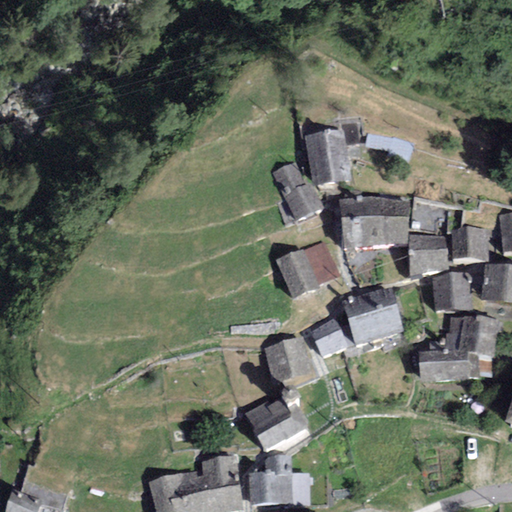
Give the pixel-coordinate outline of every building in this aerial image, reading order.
[(306,139),(313,192),(349,187),(342,134),(306,139)] [(416,143),(370,137),(369,149),(392,152),(390,162),(413,166),(416,143)] [(295,164),(272,174),(285,200),(277,204),(289,230),(323,213),(310,187),(306,188),(295,164)] [(406,206),(345,208),(347,252),(408,250),(406,206)] [(511,221),(501,223),(505,256),(511,254),(511,221)] [(485,229),(451,229),(450,263),(484,264),(485,229)] [(446,240),(410,241),(410,276),(447,276),(446,240)] [(324,243),(274,264),(292,305),(321,293),(319,288),(340,279),(324,243)] [(511,272),(486,270),(481,309),(511,312),(511,272)] [(468,279),(435,282),(438,318),(471,315),(468,279)] [(390,292),(342,306),(353,348),(402,334),(390,292)] [(453,320),(450,354),(496,358),(499,324),(453,320)] [(311,336),(322,359),(347,347),(336,324),(311,336)] [(301,342),(267,349),(275,386),(309,379),(301,342)] [(469,356),(419,358),(420,387),(471,385),(469,356)] [(286,399),(247,423),(267,455),(306,431),(286,399)] [(204,478),(150,487),(154,511),(246,511),(238,460),(202,466),(204,478)] [(312,478),(253,484),(255,511),(271,511),(315,508),(312,478)] [(40,511),(44,503),(15,492),(7,511),(40,511)]
